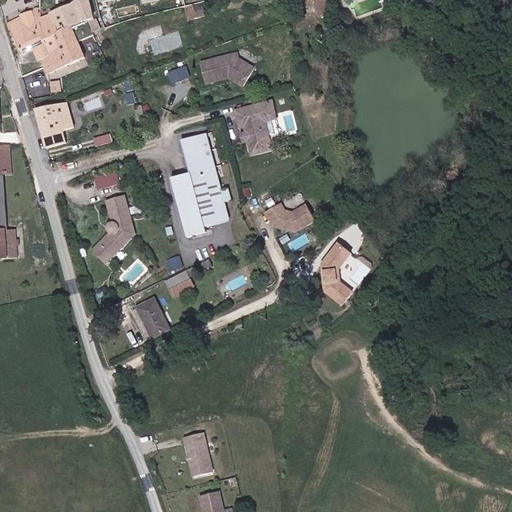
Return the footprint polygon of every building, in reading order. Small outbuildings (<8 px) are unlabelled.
[(91,23),(97,21),(90,0),(84,0),(72,5),(73,9),(57,15),(59,20),(45,25),(52,52),(66,46),(62,35),(91,23)] [(318,0),(321,8),(343,0),(318,0)] [(209,18),(205,5),(191,9),(194,22),(209,18)] [(44,56),(52,52),(45,25),(43,20),(43,15),(27,19),(25,15),(6,24),(16,46),(18,55),(35,48),(38,57),(44,56)] [(43,20),(45,25),(59,20),(57,15),(43,20)] [(86,59),(81,44),(98,37),(94,29),(91,23),(62,35),(66,46),(52,52),(44,56),(51,75),(86,59)] [(107,48),(118,43),(113,30),(102,34),(107,48)] [(161,51),(185,46),(182,35),(158,40),(161,51)] [(237,55),(204,63),(209,83),(230,78),(245,87),(256,69),(238,58),(237,55)] [(174,84),(192,77),(187,65),(169,72),(174,84)] [(272,101),(266,103),(270,119),(265,120),(271,143),(276,142),(282,135),(272,101)] [(266,103),(235,111),(240,128),(245,127),(247,133),(249,141),(253,155),(273,149),(271,143),(265,120),(270,119),(266,103)] [(61,133),(73,130),(70,122),(78,120),(75,110),(68,112),(66,104),(37,111),(34,111),(45,152),(65,146),(61,133)] [(112,134),(95,137),(97,145),(113,143),(112,134)] [(204,135),(180,142),(190,175),(172,181),(190,237),(209,231),(207,225),(230,218),(226,203),(234,201),(230,189),(221,191),(204,135)] [(0,260),(25,259),(22,224),(0,226),(0,179),(19,178),(17,143),(0,144),(0,260)] [(99,188),(121,185),(119,173),(97,176),(99,188)] [(110,265),(138,234),(127,195),(106,201),(112,224),(109,225),(111,232),(94,251),(110,265)] [(296,234),(316,221),(307,205),(295,212),(297,214),(293,216),(283,213),(281,211),(284,209),(280,204),(265,214),(272,225),(274,224),(277,228),(296,234)] [(292,243),(296,250),(312,242),(308,234),(292,243)] [(324,295),(341,310),(353,296),(340,284),(337,285),(338,272),(339,272),(353,256),(341,245),(323,266),(323,273),(326,276),(325,286),(324,289),(324,295)] [(307,256),(297,261),(302,271),(311,267),(307,256)] [(190,272),(193,279),(217,267),(213,260),(190,272)] [(176,294),(196,285),(193,279),(190,272),(170,282),(176,294)] [(150,341),(170,331),(154,299),(134,310),(150,341)] [(206,431),(183,436),(192,476),(215,471),(206,431)] [(231,511),(226,492),(206,497),(210,511),(231,511)]
